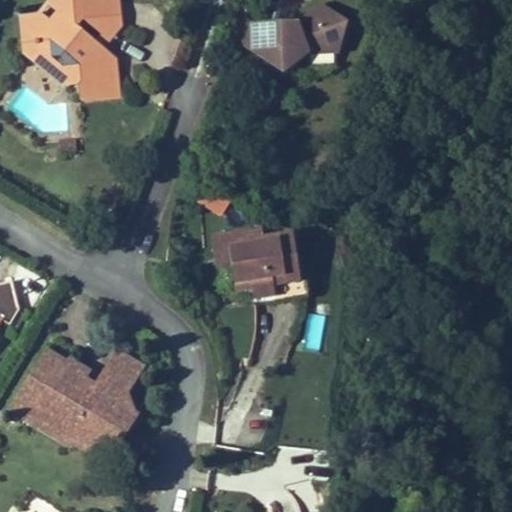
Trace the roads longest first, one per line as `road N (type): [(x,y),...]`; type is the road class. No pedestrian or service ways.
road 1 (residential): [(165,511),(188,379),(173,331),(116,277)]
road 2 (residential): [(190,84),(116,277)]
road 3 (residential): [(116,277),(0,212)]
